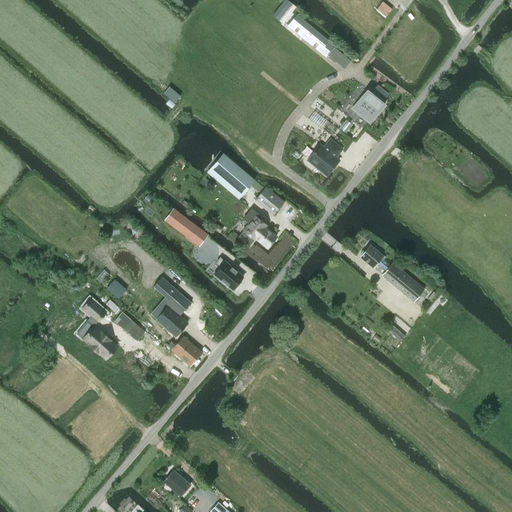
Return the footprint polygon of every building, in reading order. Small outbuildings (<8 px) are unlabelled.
[(333,47),(326,55),(335,62),(342,54),(333,47)] [(367,89),(352,107),(366,119),(373,119),(384,105),(381,102),(388,95),(377,86),(371,93),(367,89)] [(162,93),(174,102),(179,96),(168,87),(162,93)] [(320,143),(307,160),(327,175),(334,166),(333,165),(337,160),(338,161),(335,158),(341,149),(329,139),(323,146),(320,143)] [(210,169),(242,195),(255,180),(223,153),(210,169)] [(284,202),(266,187),(255,200),(273,215),(279,208),(284,202)] [(149,192),(143,200),(146,203),(152,195),(149,192)] [(172,209),(164,221),(198,246),(207,234),(172,209)] [(244,231),(239,238),(249,246),(254,239),(255,238),(267,247),(276,237),(264,227),(266,225),(255,217),(244,231)] [(363,251),(360,254),(360,257),(374,268),(377,264),(386,272),(383,276),(414,302),(425,289),(394,263),(391,266),(383,260),(385,257),(384,256),(370,245),(365,250),(363,251)] [(222,263),(213,275),(230,289),(232,291),(235,287),(244,276),(225,261),(222,263)] [(191,303),(161,277),(153,286),(165,297),(161,302),(167,307),(163,312),(162,311),(160,313),(161,314),(156,320),(175,337),(180,331),(181,332),(183,330),(182,329),(187,323),(176,313),(179,309),(182,312),(191,303)] [(118,300),(126,291),(114,280),(106,289),(118,300)] [(93,316),(77,333),(90,344),(90,345),(99,353),(99,352),(106,358),(116,347),(109,341),(110,340),(101,332),(100,333),(92,326),(97,320),(98,321),(105,313),(90,300),(83,307),(93,316)] [(122,312),(114,321),(136,341),(145,332),(122,312)] [(386,331),(400,342),(405,336),(391,325),(386,331)] [(173,348),(171,349),(189,366),(202,352),(183,336),(180,340),(173,348)] [(173,471),(164,481),(180,496),(190,485),(173,471)] [(229,511),(219,502),(211,511),(229,511)]
